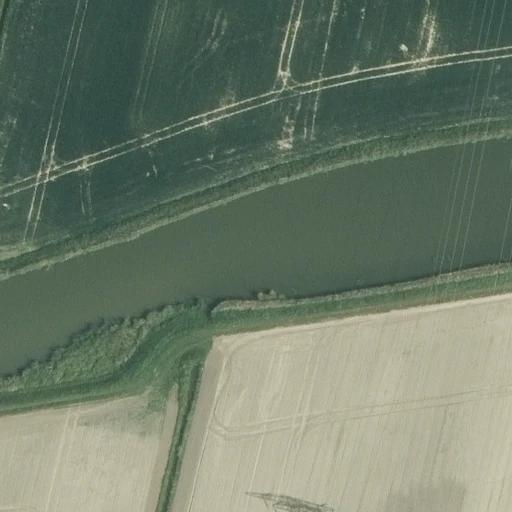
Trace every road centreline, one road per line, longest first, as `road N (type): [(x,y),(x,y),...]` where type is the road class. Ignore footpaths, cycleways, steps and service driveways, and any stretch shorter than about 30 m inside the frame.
road 1 (track): [(511,285),(191,335),(127,388),(0,412)]
road 2 (track): [(0,251),(319,143),(511,109)]
road 3 (track): [(180,511),(222,331)]
road 4 (track): [(182,339),(152,511)]
